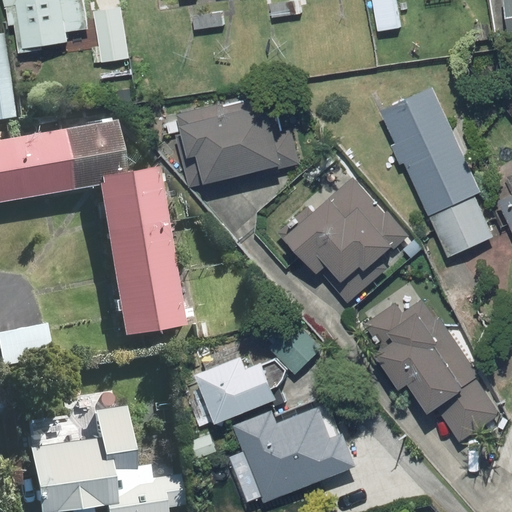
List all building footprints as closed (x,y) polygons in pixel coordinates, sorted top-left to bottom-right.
[(0,0),(4,28),(13,26),(17,52),(68,45),(66,31),(87,28),(82,0),(0,0)] [(395,0),(371,0),(378,33),(401,29),(395,0)] [(511,0),(503,0),(508,39),(511,38),(511,0)] [(299,1),(269,4),(271,19),(300,15),(299,1)] [(97,16),(102,45),(91,47),(94,64),(104,63),(129,59),(122,12),(97,16)] [(223,13),(195,16),(197,33),(225,29),(223,13)] [(0,40),(0,118),(12,116),(0,40)] [(380,113),(395,146),(391,148),(399,167),(404,164),(428,216),(481,192),(433,88),(380,113)] [(175,113),(183,162),(194,160),(197,183),(284,169),(298,167),(292,134),(280,136),(274,98),(175,113)] [(108,120),(0,137),(0,201),(93,186),(119,337),(179,327),(153,171),(118,177),(108,120)] [(282,242),(314,276),(322,269),(339,286),(357,269),(363,274),(405,235),(351,177),(282,242)] [(511,198),(496,207),(511,236),(511,294),(503,321),(511,324),(511,198)] [(477,200),(430,220),(447,260),(494,240),(477,200)] [(404,289),(355,325),(374,351),(369,354),(397,393),(404,387),(427,417),(437,410),(461,443),(499,415),(473,380),(480,375),(430,307),(422,313),(404,289)] [(331,340),(313,321),(270,361),(288,381),(331,340)] [(42,323),(0,332),(0,366),(49,355),(42,323)] [(255,353),(193,376),(212,427),(275,403),(255,353)] [(90,441),(25,448),(32,511),(52,511),(101,507),(101,511),(160,511),(160,507),(178,505),(173,459),(128,464),(121,406),(87,410),(90,441)] [(244,452),(230,458),(246,503),(261,498),(263,504),(357,467),(344,433),(331,438),(319,406),(277,423),(275,418),(237,432),(244,452)] [(209,435),(185,444),(193,464),(217,455),(209,435)]
